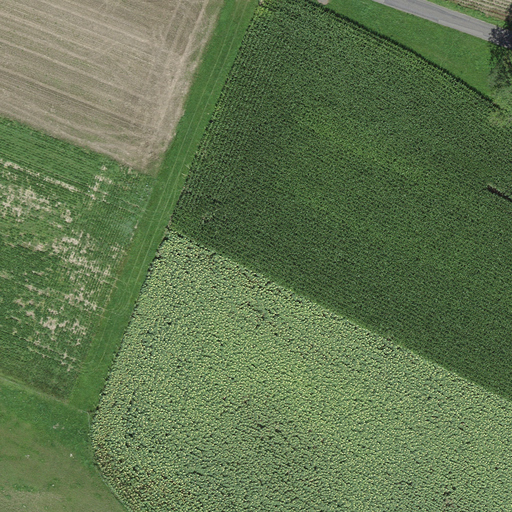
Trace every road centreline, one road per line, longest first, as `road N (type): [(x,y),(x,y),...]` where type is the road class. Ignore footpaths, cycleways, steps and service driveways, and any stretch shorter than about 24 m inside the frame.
road 1 (track): [(79,408),(239,0)]
road 2 (track): [(511,102),(336,0)]
road 3 (unclassified): [(397,0),(511,41)]
